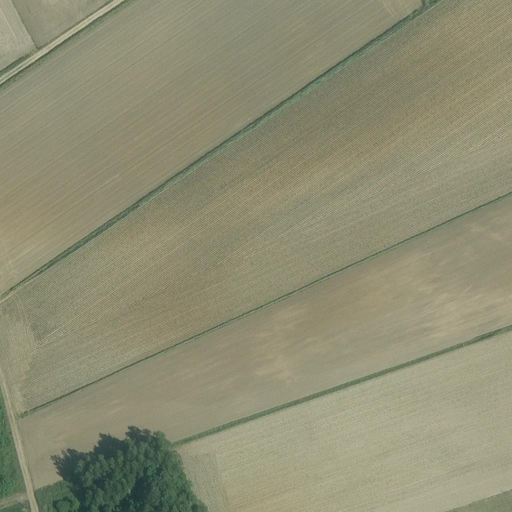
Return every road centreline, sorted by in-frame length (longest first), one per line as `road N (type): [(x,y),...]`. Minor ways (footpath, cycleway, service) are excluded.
road 1 (track): [(0,84),(128,0)]
road 2 (track): [(35,511),(0,379)]
